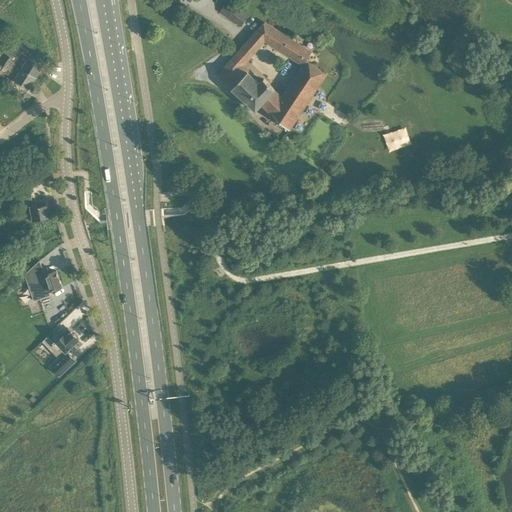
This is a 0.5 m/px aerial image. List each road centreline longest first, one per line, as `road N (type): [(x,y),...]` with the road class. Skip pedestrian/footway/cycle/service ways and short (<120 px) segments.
road 1 (primary): [(78,0),(121,253),(152,511)]
road 2 (primary): [(175,511),(102,0)]
road 3 (unclassified): [(67,98),(69,196),(111,337),(130,511)]
